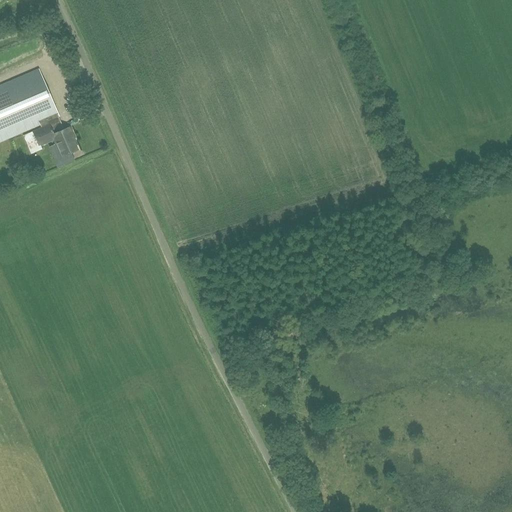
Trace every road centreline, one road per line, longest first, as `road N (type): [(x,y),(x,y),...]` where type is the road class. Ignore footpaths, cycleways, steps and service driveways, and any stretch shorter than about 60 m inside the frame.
road 1 (unclassified): [(295,511),(182,289),(58,0)]
road 2 (track): [(235,396),(257,386),(267,348),(325,327)]
